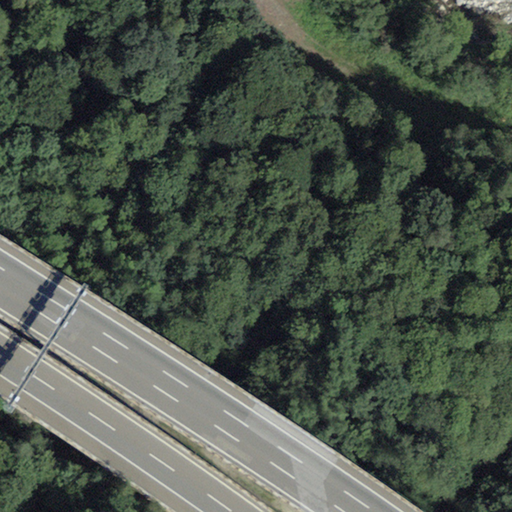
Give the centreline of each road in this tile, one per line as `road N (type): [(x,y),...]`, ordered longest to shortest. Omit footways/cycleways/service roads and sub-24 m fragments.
road 1 (motorway): [(358,511),(0,269)]
road 2 (motorway): [(0,354),(231,511)]
